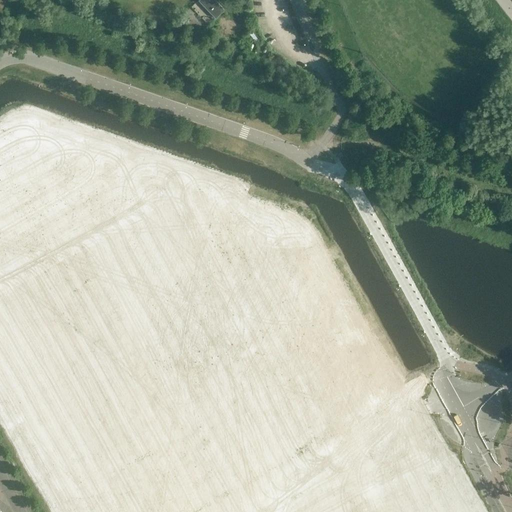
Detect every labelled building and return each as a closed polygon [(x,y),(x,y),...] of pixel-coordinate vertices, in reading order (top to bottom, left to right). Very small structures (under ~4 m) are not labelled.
[(198,0),(199,0),(216,18),(225,10),(215,0),(198,0)] [(236,40),(240,33),(222,23),(218,31),(236,40)] [(291,235),(296,215),(250,204),(245,223),(291,235)] [(228,218),(226,227),(234,228),(236,219),(228,218)] [(278,248),(282,236),(244,225),(240,237),(278,248)] [(294,225),(290,236),(300,239),(304,228),(294,225)] [(341,272),(352,294),(363,288),(353,267),(341,272)] [(262,272),(245,280),(272,335),(267,337),(273,348),(289,341),(298,359),(307,354),(316,372),(335,363),(321,334),(310,340),(291,303),(280,308),(262,272)] [(406,435),(414,453),(428,446),(421,429),(406,435)] [(384,511),(347,435),(282,466),(304,511),(384,511)]
